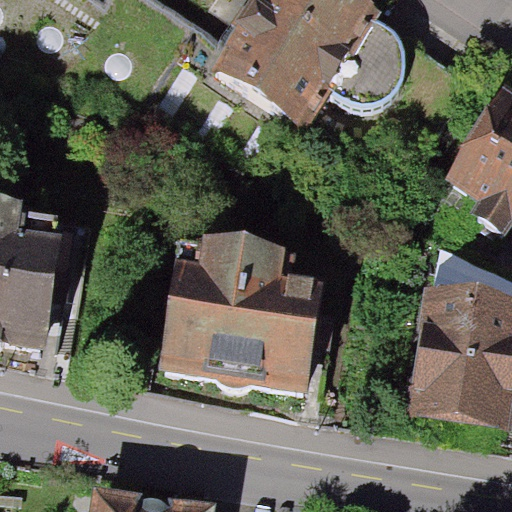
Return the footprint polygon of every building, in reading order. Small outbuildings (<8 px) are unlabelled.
[(89,27),(41,0),(0,0),(0,43),(60,77),(89,27)] [(388,18),(361,0),(274,0),(213,91),(301,145),(332,98),(363,111),(392,101),(407,76),(405,42),(388,18)] [(511,110),(451,201),(476,218),(469,229),(510,257),(511,253),(511,110)] [(72,242),(0,229),(0,363),(50,372),(72,242)] [(176,257),(154,389),(304,414),(320,315),(275,308),(281,274),(176,257)] [(511,325),(423,311),(403,436),(511,453),(511,325)]
